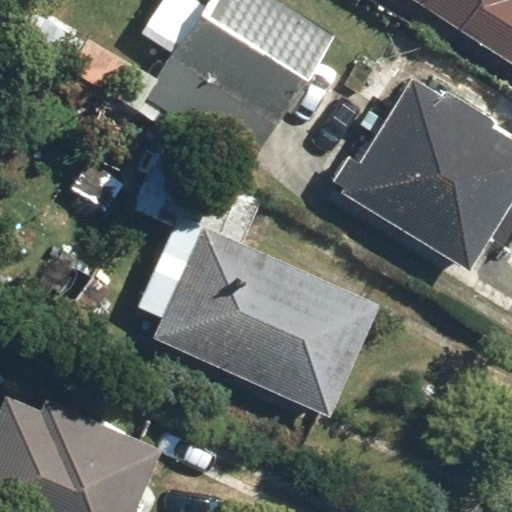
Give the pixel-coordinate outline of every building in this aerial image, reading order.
[(331,31),(282,0),(203,0),(149,85),(253,151),(331,31)] [(511,0),(416,0),(511,61),(511,0)] [(511,189),(511,134),(409,73),(357,158),(346,151),(328,181),(466,265),(511,189)] [(160,312),(151,332),(326,410),(376,299),(178,211),(137,301),(160,312)] [(0,403),(0,511),(129,511),(160,443),(43,393),(39,402),(7,388),(0,403)] [(254,451),(196,426),(180,464),(238,489),(254,451)]
